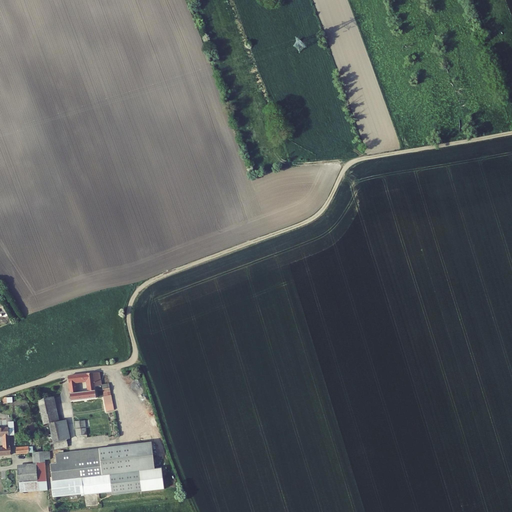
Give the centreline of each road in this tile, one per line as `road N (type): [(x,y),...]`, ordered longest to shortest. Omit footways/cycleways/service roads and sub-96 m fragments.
road 1 (track): [(133,362),(145,369),(197,511)]
road 2 (unclassified): [(0,394),(117,366)]
